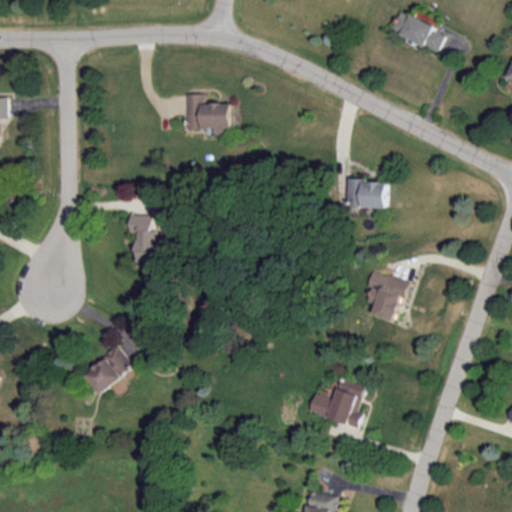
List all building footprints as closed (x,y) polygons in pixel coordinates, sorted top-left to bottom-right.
[(440,50),(448,34),(436,28),(438,25),(403,8),(394,28),(440,50)] [(208,101),(208,92),(191,92),(190,126),(217,127),(217,135),(229,135),(229,126),(235,126),(236,102),(208,101)] [(10,95),(0,94),(0,113),(10,114),(10,95)] [(392,205),(392,180),(370,180),(370,176),(352,176),(351,204),(392,205)] [(134,231),(142,231),(142,260),(161,260),(161,228),(157,228),(157,213),(134,213),(134,231)] [(413,280),(375,269),(370,285),(374,286),(370,300),(379,302),(376,312),(398,319),(405,295),(409,296),(413,280)] [(137,366),(122,345),(88,371),(103,392),(137,366)] [(312,409),(362,425),(367,411),(361,409),(369,384),(345,376),(338,398),(317,392),(312,409)] [(310,511),(336,511),(340,493),(314,488),(310,511)]
